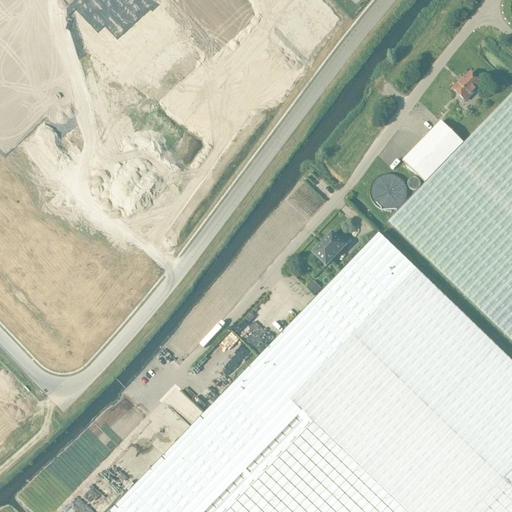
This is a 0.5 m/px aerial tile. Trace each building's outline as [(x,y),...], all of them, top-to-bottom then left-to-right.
[(164,0),(0,0),(0,162),(1,163),(4,164),(7,166),(10,168),(12,170),(15,172),(17,174),(129,290),(270,110),(164,0)] [(465,102),(482,85),(470,73),(460,85),(458,83),(452,89),(465,102)] [(511,95),(464,145),(441,122),(403,162),(426,184),(388,223),(511,342),(511,95)] [(326,266),(345,247),(332,234),(314,254),(326,266)] [(511,511),(511,363),(379,235),(136,487),(111,511),(511,511)]
